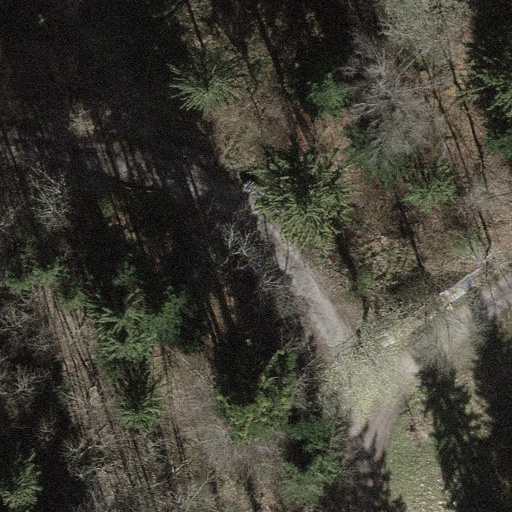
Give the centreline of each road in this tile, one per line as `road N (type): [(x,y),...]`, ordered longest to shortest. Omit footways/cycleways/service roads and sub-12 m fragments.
road 1 (track): [(0,149),(138,156),(217,179),(267,218),(367,457)]
road 2 (track): [(370,511),(367,457),(395,380),(511,292)]
